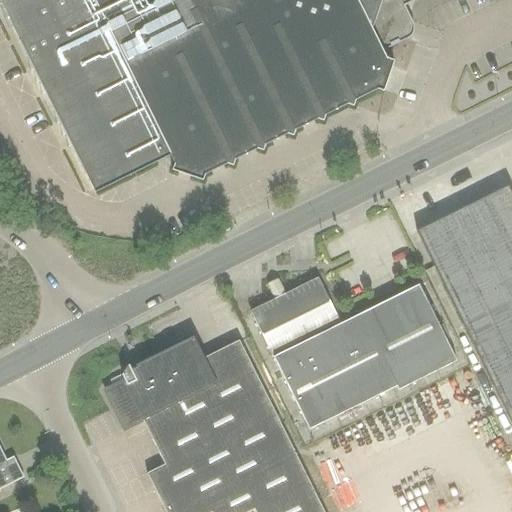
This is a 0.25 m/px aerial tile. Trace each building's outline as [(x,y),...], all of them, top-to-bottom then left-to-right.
[(0,0),(0,1),(20,42),(19,42),(85,175),(87,175),(96,193),(171,156),(176,165),(174,171),(203,181),(205,176),(228,164),(233,166),(235,161),(258,149),(263,151),(265,146),(288,135),(293,137),(295,131),(318,120),(323,122),(325,116),(348,105),(353,107),(355,101),(378,90),(383,92),(393,63),(387,61),(380,45),(396,37),(402,19),(397,10),(383,17),(373,0),(0,0)] [(415,0),(373,0),(383,17),(397,10),(415,0)] [(511,423),(511,193),(508,187),(417,231),(511,423)] [(418,286),(361,315),(341,325),(318,280),(285,296),(282,290),(274,294),(277,300),(252,313),(310,430),(397,386),(399,390),(456,360),(418,286)] [(324,511),(239,341),(202,360),(193,341),(139,367),(140,369),(133,373),(129,366),(128,367),(126,369),(124,372),(123,375),(122,376),(125,382),(106,391),(125,430),(143,421),(165,465),(147,474),(165,511),(251,511),(254,511),(255,511),(324,511)] [(0,489),(24,478),(14,458),(7,462),(0,448),(0,489)]
